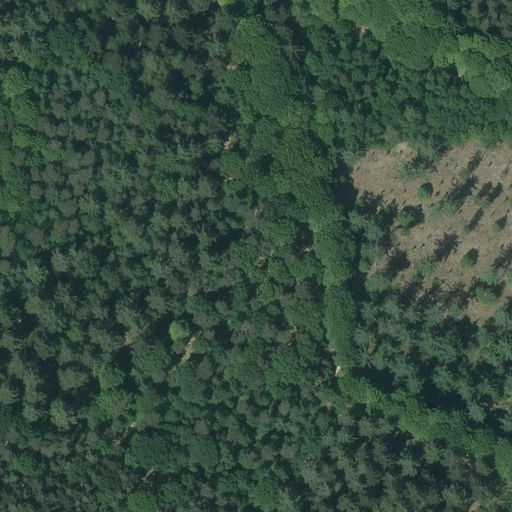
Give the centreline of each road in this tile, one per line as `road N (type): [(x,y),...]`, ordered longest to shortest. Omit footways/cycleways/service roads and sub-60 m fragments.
road 1 (track): [(263,511),(349,404),(313,234),(223,0)]
road 2 (track): [(0,415),(216,511)]
road 3 (track): [(511,475),(349,404)]
